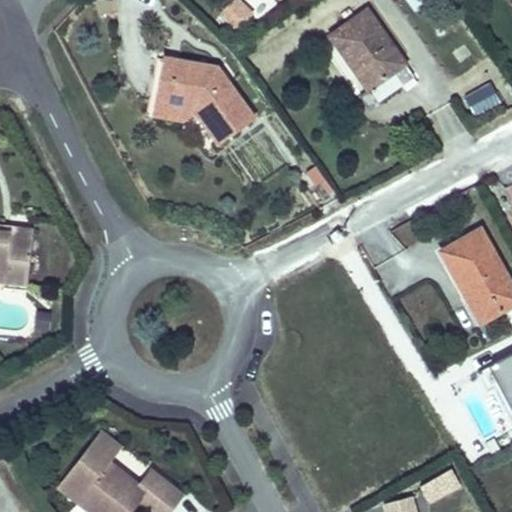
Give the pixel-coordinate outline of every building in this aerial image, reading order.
[(239,13),(256,29),(261,23),(245,7),(239,13)] [(390,69),(405,60),(372,11),(336,34),(368,84),(378,98),(400,84),(390,69)] [(248,37),(256,29),(239,13),(232,21),(248,37)] [(250,118),(227,85),(220,90),(206,74),(214,67),(160,58),(154,99),(186,108),(214,146),(250,118)] [(415,74),(405,60),(390,69),(400,84),(415,74)] [(220,90),(227,85),(214,67),(206,74),(220,90)] [(465,108),(497,99),(492,81),(460,90),(465,108)] [(378,98),(368,84),(355,92),(365,106),(378,98)] [(182,121),(186,108),(154,99),(151,112),(182,121)] [(318,165),(305,171),(316,199),(330,194),(318,165)] [(0,261),(32,266),(38,221),(0,216),(0,261)] [(469,324),(511,303),(511,301),(475,231),(431,250),(469,324)] [(0,273),(31,277),(32,266),(0,261),(0,273)] [(511,349),(483,366),(511,418),(511,349)] [(118,511),(124,505),(133,505),(141,511),(168,511),(180,497),(146,472),(135,487),(106,465),(118,449),(96,432),(52,489),(81,511),(83,511),(91,505),(100,511),(118,511)] [(431,501),(460,484),(449,465),(420,482),(431,501)] [(415,511),(413,502),(385,510),(385,511),(415,511)]
